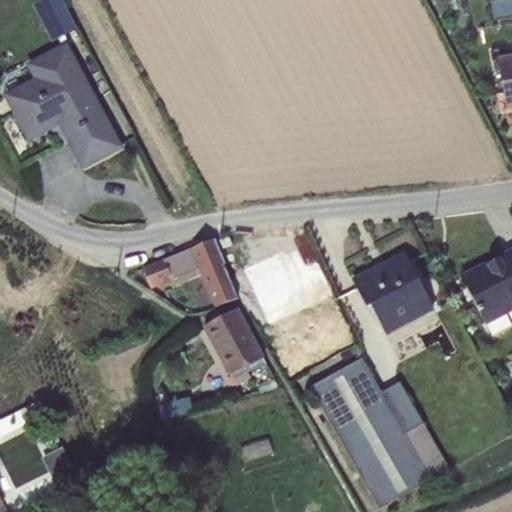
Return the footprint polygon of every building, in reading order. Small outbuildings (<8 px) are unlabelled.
[(61,0),(40,0),(33,4),(53,42),(77,30),(61,0)] [(34,82),(7,97),(29,139),(60,122),(84,167),(119,148),(64,45),(26,65),(34,82)] [(511,55),(497,59),(506,108),(511,107),(511,55)] [(238,299),(224,266),(213,240),(165,260),(142,269),(150,290),(199,269),(215,308),(238,299)] [(511,252),(461,279),(492,339),(511,328),(511,327),(506,316),(511,312),(511,252)] [(375,270),(353,282),(366,310),(371,308),(386,336),(434,311),(407,259),(387,270),(389,273),(379,278),(375,270)] [(237,309),(204,327),(236,386),(250,379),(247,374),(260,367),(258,361),(264,359),(237,309)] [(431,481),(381,395),(361,360),(309,389),(379,511),(431,481)] [(399,384),(381,395),(431,481),(448,471),(399,384)] [(267,438),(240,447),(245,461),(271,452),(267,438)] [(62,448),(43,458),(58,488),(78,477),(62,448)]
